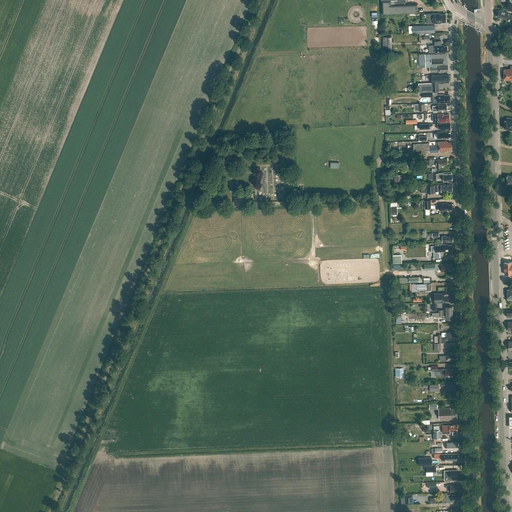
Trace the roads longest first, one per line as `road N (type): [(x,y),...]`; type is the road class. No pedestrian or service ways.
road 1 (track): [(258,0),(51,511)]
road 2 (unclassified): [(473,511),(454,25),(460,11)]
road 3 (secondary): [(504,511),(488,20)]
